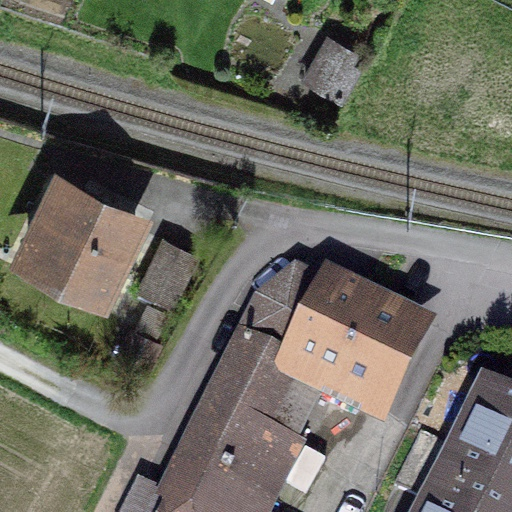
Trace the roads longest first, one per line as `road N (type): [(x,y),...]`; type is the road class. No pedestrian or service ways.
road 1 (residential): [(511,254),(268,223)]
road 2 (track): [(149,420),(0,346)]
